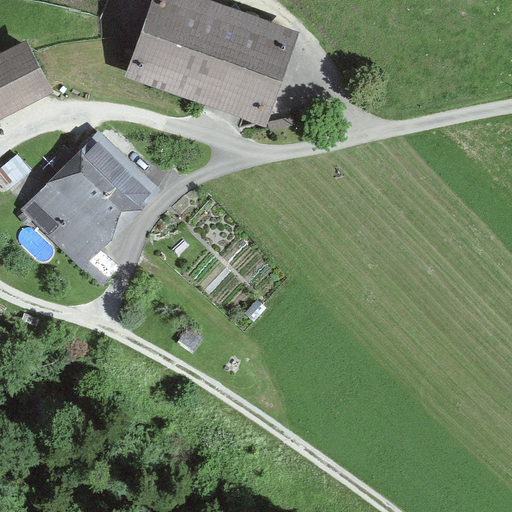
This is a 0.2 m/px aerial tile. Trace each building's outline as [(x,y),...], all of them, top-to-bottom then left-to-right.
[(295,43),(173,0),(166,0),(144,65),(208,87),(206,93),(216,96),(212,106),(244,117),(250,102),(271,110),(295,43)] [(0,107),(51,82),(32,46),(0,62),(0,107)] [(109,140),(34,214),(83,263),(158,188),(109,140)] [(24,157),(7,174),(20,188),(38,170),(24,157)] [(189,326),(180,341),(192,348),(200,334),(189,326)] [(266,393),(277,402),(287,389),(251,362),(236,382),(260,400),(266,393)]
